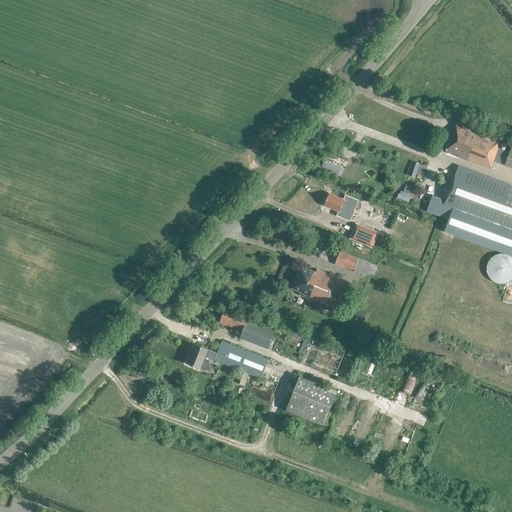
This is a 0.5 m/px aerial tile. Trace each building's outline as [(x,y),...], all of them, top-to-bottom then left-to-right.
[(490,169),(501,141),(457,123),(446,151),(457,156),(457,157),(490,169)] [(451,219),(453,213),(511,234),(511,186),(460,167),(446,206),(438,203),(434,213),(451,219)] [(349,209),(351,203),(344,200),(329,193),(324,205),(339,211),(342,206),(349,209)] [(392,216),(383,215),(382,226),(391,226),(392,216)] [(353,224),(348,239),(370,247),(376,232),(353,224)] [(340,251),(335,263),(366,275),(370,263),(340,251)] [(507,283),(511,281),(511,279),(511,258),(510,257),(506,254),(502,253),(497,254),(493,256),(490,258),(487,262),(486,267),(485,271),(487,276),(489,280),(493,283),(498,284),(502,285),(507,283)] [(375,272),(382,275),(387,265),(380,261),(375,272)] [(343,290),(347,282),(316,269),(315,272),(300,266),(291,288),(300,292),(299,295),(338,310),(345,291),(343,290)] [(276,328),(248,317),(225,308),(220,320),(243,329),(241,336),(268,347),(276,328)] [(364,320),(367,313),(356,309),(353,316),(364,320)] [(321,342),(312,339),(303,361),(312,364),(321,342)] [(261,378),(268,359),(222,341),(217,353),(208,349),(195,344),(188,363),(200,368),(205,356),(214,360),(261,378)] [(369,358),(361,382),(373,386),(380,361),(369,358)] [(301,377),(287,411),(325,425),(338,391),(301,377)] [(347,406),(342,419),(348,422),(354,409),(347,406)] [(367,446),(379,411),(367,407),(355,442),(367,446)] [(350,419),(343,434),(347,436),(354,421),(350,419)]
